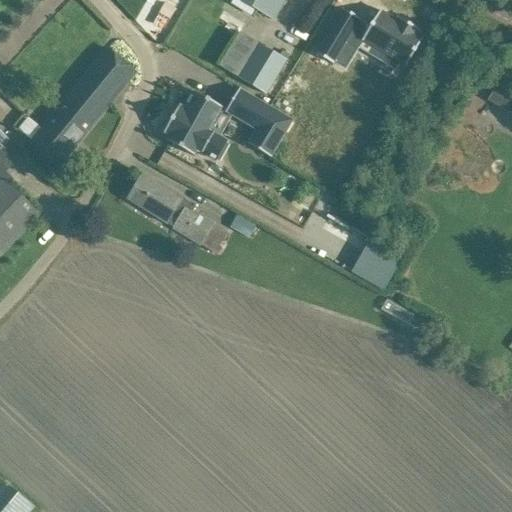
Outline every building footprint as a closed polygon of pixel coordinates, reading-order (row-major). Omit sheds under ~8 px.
[(286,0),(237,0),(273,21),(286,0)] [(317,53),(316,54),(333,65),(334,63),(333,63),(345,43),(349,46),(356,50),(362,41),(363,42),(363,41),(376,49),(382,53),(378,59),(395,70),(399,63),(400,64),(404,66),(404,67),(405,67),(424,37),(423,37),(422,37),(419,35),(419,33),(420,34),(421,32),(415,29),(398,18),(397,20),(396,21),(391,18),(381,12),(380,11),(372,24),(370,28),(368,30),(361,26),(357,23),(359,21),(360,20),(343,10),(342,11),(343,11),(317,53)] [(266,95),(287,61),(280,56),(259,44),(238,78),(266,95)] [(60,166),(136,73),(108,49),(32,142),(60,166)] [(280,56),(287,61),(290,56),(283,51),(280,56)] [(293,120),(240,87),(226,111),(256,129),(247,143),(271,157),(293,120)] [(511,110),(511,94),(497,88),(491,102),(511,110)] [(167,140),(194,155),(196,152),(201,155),(213,133),(208,130),(221,108),(193,92),(184,108),(180,105),(164,134),(169,137),(167,140)] [(0,176),(3,179),(2,180),(0,182),(0,255),(40,214),(9,185),(14,180),(6,173),(0,166),(0,153),(7,146),(5,144),(8,141),(0,133),(0,176)] [(260,168),(240,206),(269,221),(289,183),(260,168)] [(142,176),(128,200),(145,210),(166,223),(167,222),(173,226),(174,227),(172,229),(201,247),(215,225),(212,224),(193,211),(195,207),(182,198),(180,200),(159,187),(142,176)] [(229,229),(248,240),(255,227),(236,216),(229,229)] [(435,245),(413,277),(423,284),(435,268),(462,287),(473,271),(435,245)] [(18,493),(1,511),(29,511),(34,507),(26,500),(19,494),(18,493)]
